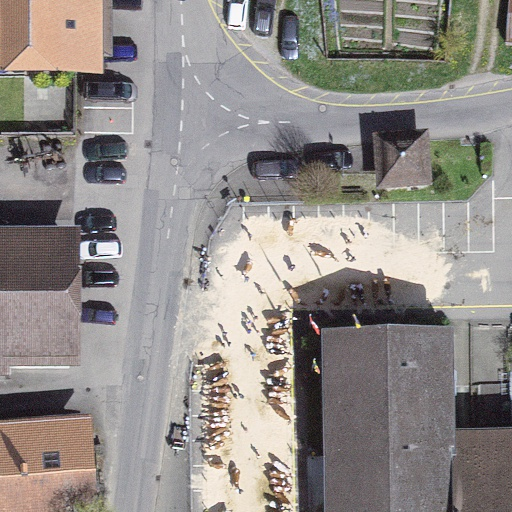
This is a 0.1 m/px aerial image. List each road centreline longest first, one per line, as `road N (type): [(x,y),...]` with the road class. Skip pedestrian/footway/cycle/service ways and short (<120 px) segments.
road 1 (unclassified): [(178,130),(132,511)]
road 2 (unclassified): [(511,106),(378,122),(178,130)]
road 3 (unclassified): [(180,0),(178,130)]
